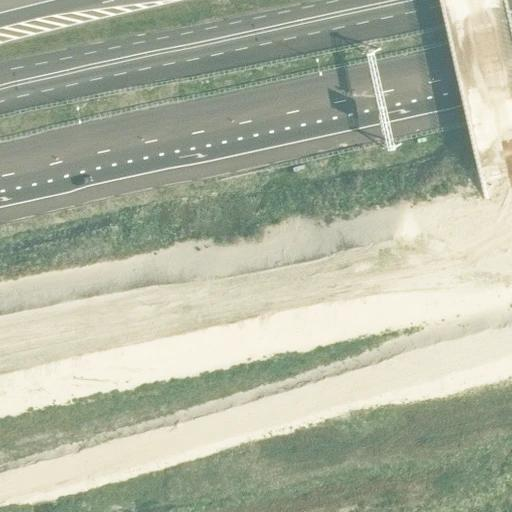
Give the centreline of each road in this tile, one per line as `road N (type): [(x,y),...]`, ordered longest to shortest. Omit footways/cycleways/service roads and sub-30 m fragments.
road 1 (motorway): [(0,168),(511,57)]
road 2 (motorway): [(430,0),(0,89)]
